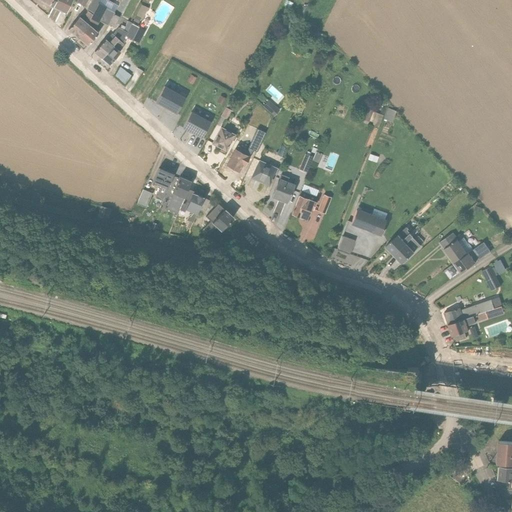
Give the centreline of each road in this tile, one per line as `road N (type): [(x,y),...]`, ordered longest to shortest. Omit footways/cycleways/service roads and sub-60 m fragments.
road 1 (residential): [(13,0),(282,246),(415,313)]
road 2 (unclassified): [(462,441),(335,511)]
road 3 (unclassified): [(415,313),(432,341),(462,441)]
